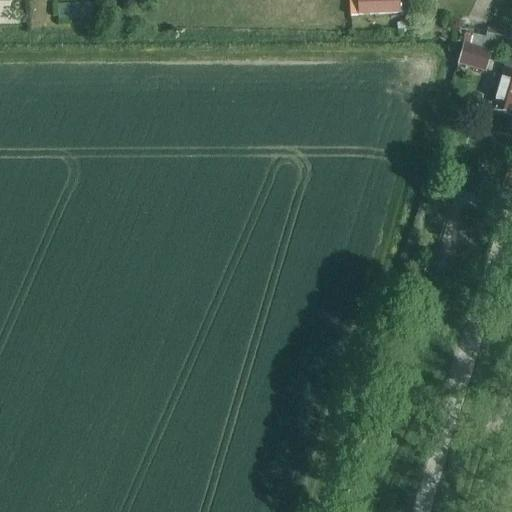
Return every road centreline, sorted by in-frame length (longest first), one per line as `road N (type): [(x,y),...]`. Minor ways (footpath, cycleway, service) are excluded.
road 1 (track): [(306,511),(436,78),(434,63),(0,58)]
road 2 (unclassified): [(421,511),(511,210)]
road 3 (track): [(367,511),(428,394),(469,349)]
